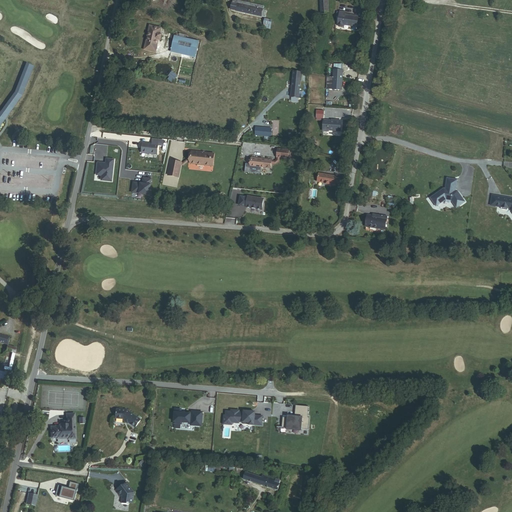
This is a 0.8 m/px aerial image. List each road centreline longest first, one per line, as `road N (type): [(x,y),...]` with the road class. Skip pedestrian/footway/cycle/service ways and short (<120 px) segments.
road 1 (residential): [(68,220),(332,234),(345,222),(359,138)]
road 2 (residential): [(281,394),(34,374)]
road 3 (unclassified): [(116,0),(68,220)]
road 4 (unclassified): [(68,220),(34,374)]
road 5 (track): [(366,94),(511,136)]
road 6 (unclassified): [(359,138),(501,163)]
road 7 (unclassified): [(34,374),(4,511)]
road 8 (residential): [(359,138),(382,0)]
road 9 (unknown): [(65,162),(149,168),(171,155),(178,139)]
